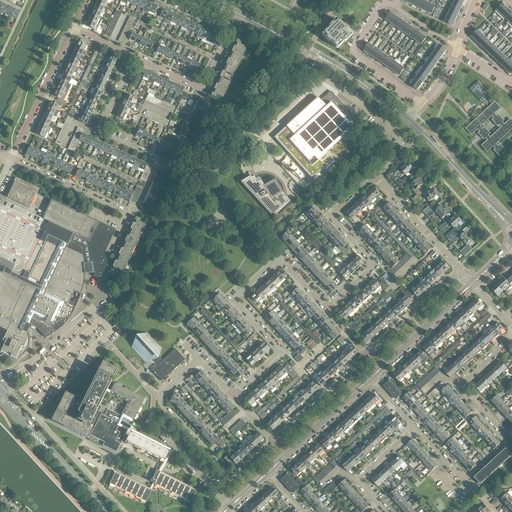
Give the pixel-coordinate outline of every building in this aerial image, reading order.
[(140,0),(138,7),(143,9),(147,2),(143,0),(140,0)] [(421,9),(425,1),(422,0),(419,0),(416,7),(421,9)] [(426,12),(430,4),(425,1),(421,9),(426,12)] [(143,9),(142,11),(148,14),(148,12),(152,4),(149,2),(149,3),(147,2),(143,9)] [(460,11),(462,6),(454,2),(452,7),(460,11)] [(504,3),(495,12),(499,16),(507,8),(508,7),(504,3)] [(4,17),(9,7),(5,6),(6,4),(4,4),(0,12),(0,11),(0,15),(4,17)] [(94,9),(94,10),(101,13),(104,8),(96,4),(95,8),(94,10),(94,9)] [(152,4),(148,12),(154,15),(153,17),(155,18),(160,8),(159,8),(158,7),(154,5),(152,4)] [(435,6),(430,4),(426,12),(431,14),(435,6)] [(11,17),(15,8),(13,8),(12,9),(9,7),(4,17),(7,18),(8,16),(11,17)] [(457,16),(460,11),(452,7),(449,12),(457,16)] [(16,20),(20,12),(16,11),(17,9),(15,8),(11,17),(16,20)] [(507,8),(499,16),(503,20),(505,18),(511,11),(507,8)] [(158,13),(156,18),(160,20),(161,18),(165,19),(168,12),(165,10),(163,9),(161,14),(159,13),(158,13)] [(91,15),(99,19),(99,18),(101,13),(94,10),(92,13),(91,15)] [(395,16),(396,15),(391,11),(385,20),(390,23),(395,16)] [(165,19),(163,22),(169,25),(170,22),(174,14),(170,13),(168,12),(165,19)] [(455,21),(457,16),(449,12),(447,17),(455,21)] [(174,14),(170,22),(176,25),(179,17),(176,15),(174,15),(174,14)] [(89,20),(89,21),(99,26),(102,20),(99,18),(99,19),(91,15),(90,19),(89,21),(89,20)] [(394,26),(400,19),(395,16),(390,23),(394,26)] [(179,17),(176,25),(181,27),(184,19),(181,18),(179,17)] [(456,21),(455,21),(447,17),(444,22),(453,26),(456,21)] [(184,19),(181,27),(186,29),(190,22),(187,20),(185,20),(185,19),(184,19)] [(328,27),(329,27),(321,35),(329,42),(330,41),(334,45),(335,44),(339,47),(345,41),(346,41),(349,39),(347,37),(350,34),(336,19),(328,27)] [(399,29),(404,22),(400,19),(394,26),(399,29)] [(87,24),(86,26),(96,31),(99,26),(89,21),(87,24)] [(190,22),(186,29),(192,32),(195,24),(192,23),(190,22)] [(403,32),(408,25),(404,22),(399,29),(403,32)] [(195,24),(192,32),(197,35),(201,27),(197,25),(195,25),(196,24),(195,24)] [(408,35),(413,28),(408,25),(403,32),(408,35)] [(197,35),(196,37),(202,39),(203,37),(206,29),(203,28),(201,27),(197,35)] [(412,39),(417,31),(413,28),(408,35),(412,39)] [(203,37),(202,39),(207,42),(208,40),(212,32),(208,30),(208,31),(206,30),(207,30),(206,29),(203,37)] [(478,30),(471,38),(475,42),(476,41),(475,41),(482,34),(478,30)] [(416,42),(422,34),(417,31),(412,39),(416,42)] [(134,42),(137,35),(132,33),(129,32),(129,33),(127,36),(126,38),(129,39),(134,42)] [(208,40),(207,42),(213,44),(214,43),(216,44),(219,39),(216,37),(217,35),(214,33),(212,32),(208,40)] [(421,45),(426,38),(422,34),(416,42),(421,45)] [(482,34),(475,41),(476,41),(479,44),(486,38),(482,34)] [(137,35),(134,42),(140,44),(143,38),(137,35)] [(145,47),(148,41),(143,38),(140,44),(145,47)] [(486,38),(479,44),(483,48),(489,42),(486,38)] [(78,46),(77,47),(84,51),(87,46),(90,47),(91,44),(81,40),(80,42),(79,42),(77,46),(78,46)] [(222,98),(228,85),(246,48),(240,45),(242,42),(237,40),(211,96),(215,98),(217,95),(222,98)] [(154,43),(148,41),(145,47),(151,49),(154,43)] [(489,42),(483,48),(487,52),(493,45),(489,42)] [(368,54),(373,46),(369,43),(363,51),(368,55),(368,54)] [(439,45),(436,50),(443,55),(446,50),(439,45)] [(493,45),(487,52),(491,56),(497,49),(493,45)] [(162,55),(165,48),(159,46),(156,52),(162,55)] [(373,57),(378,50),(373,46),(368,54),(373,57)] [(75,51),(74,53),(81,56),(84,51),(77,47),(75,51)] [(167,57),(170,51),(165,48),(162,55),(167,57)] [(497,49),(491,56),(495,59),(501,53),(497,49)] [(377,60),(382,53),(378,50),(373,57),(377,60)] [(436,50),(432,54),(440,59),(443,55),(436,50)] [(172,60),(175,53),(170,51),(167,57),(172,60)] [(72,56),(71,58),(79,62),(81,56),(74,53),(72,56)] [(178,62),(181,56),(175,53),(172,60),(178,62)] [(381,63),(387,56),(382,53),(377,60),(381,63)] [(501,53),(495,59),(499,63),(505,57),(501,53)] [(432,54),(429,58),(437,64),(440,59),(432,54)] [(117,59),(110,56),(108,62),(114,65),(117,59)] [(183,65),(186,58),(181,56),(178,62),(183,65)] [(386,66),(391,59),(387,56),(381,63),(386,66)] [(505,57),(499,63),(503,67),(509,60),(505,57)] [(70,62),(69,64),(76,67),(79,62),(71,58),(70,62)] [(189,67),(192,61),(186,58),(183,65),(189,67)] [(429,58),(426,63),(434,68),(437,64),(429,58)] [(390,69),(395,62),(391,59),(386,66),(390,69)] [(511,63),(509,60),(503,67),(506,70),(511,64),(511,63)] [(111,70),(114,65),(108,62),(105,61),(102,66),(105,67),(111,70)] [(194,70),(197,64),(192,61),(189,67),(194,70)] [(395,72),(400,65),(395,62),(390,69),(395,72)] [(67,67),(66,69),(74,72),(76,73),(76,74),(79,68),(76,67),(69,64),(69,63),(67,67)] [(426,63),(423,67),(430,72),(434,68),(426,63)] [(200,73),(203,66),(197,64),(194,70),(200,73)] [(404,68),(400,65),(395,72),(399,76),(404,68)] [(109,76),(111,70),(105,67),(103,73),(109,76)] [(423,67),(420,72),(427,77),(430,72),(423,67)] [(141,68),(138,74),(143,77),(146,71),(141,68)] [(65,73),(64,74),(71,78),(73,79),(74,77),(76,73),(74,72),(66,69),(64,73),(65,73)] [(146,71),(143,77),(149,80),(152,73),(146,71)] [(420,72),(417,76),(424,81),(427,77),(420,72)] [(106,81),(109,76),(103,73),(100,78),(106,81)] [(149,80),(147,82),(153,85),(153,84),(157,76),(152,73),(149,80)] [(62,78),(61,80),(69,83),(71,85),(74,79),(73,79),(71,78),(64,74),(62,78)] [(157,76),(153,84),(158,87),(159,85),(162,78),(157,76)] [(417,76),(414,81),(421,86),(424,81),(417,76)] [(104,87),(106,81),(100,78),(97,84),(104,87)] [(162,78),(159,85),(165,87),(168,81),(162,78)] [(59,83),(59,85),(66,89),(69,90),(71,85),(71,84),(69,83),(61,80),(59,83)] [(168,81),(165,87),(170,90),(173,83),(168,81)] [(414,81),(410,85),(419,91),(422,86),(421,86),(414,81)] [(173,83),(170,90),(176,92),(179,86),(173,83)] [(101,92),(104,87),(97,84),(95,89),(101,92)] [(57,89),(56,91),(66,96),(69,90),(66,89),(59,85),(58,85),(57,89)] [(179,86),(176,92),(181,95),(184,88),(179,86)] [(99,98),(101,92),(95,89),(92,95),(99,98)] [(54,94),(53,96),(57,98),(56,100),(62,103),(66,96),(56,91),(54,94)] [(281,131),(274,137),(288,153),(312,179),(319,173),(323,170),(322,170),(331,162),(334,159),(330,155),(328,152),(327,152),(329,151),(359,123),(355,118),(334,96),(330,92),(329,93),(328,93),(320,101),(317,98),(300,114),(297,116),(290,123),(286,126),(281,131)] [(127,94),(124,100),(130,103),(133,97),(131,96),(127,94)] [(96,103),(99,98),(92,95),(90,100),(96,103)] [(96,103),(90,100),(87,99),(85,105),(93,109),(96,103)] [(124,100),(122,105),(128,108),(130,109),(132,107),(133,104),(130,103),(124,100)] [(49,105),(48,107),(56,111),(56,110),(58,105),(61,106),(62,104),(56,101),(55,103),(51,102),(49,105)] [(197,109),(200,104),(193,101),(191,106),(197,109)] [(475,121),(474,122),(473,124),(472,123),(466,129),(472,135),(478,129),(479,130),(480,132),(478,133),(481,136),(484,139),(486,137),(488,140),(482,145),(488,152),(494,146),(496,149),(494,150),(499,156),(506,150),(505,149),(500,144),(498,147),(496,144),(499,141),(502,139),(511,129),(511,120),(510,119),(504,125),(502,122),(504,120),(499,114),(497,116),(494,114),(501,108),(495,102),(486,110),(484,112),(475,121)] [(91,114),(93,109),(85,105),(84,104),(82,110),(85,111),(91,114)] [(122,105),(119,111),(125,113),(128,108),(122,105)] [(195,115),(197,109),(191,106),(188,112),(195,115)] [(56,111),(48,107),(47,111),(46,112),(56,117),(59,112),(56,110),(56,111)] [(88,120),(91,114),(85,111),(82,117),(88,120)] [(119,111),(116,116),(120,118),(122,119),(125,113),(119,111)] [(56,117),(46,112),(44,116),(43,118),(54,123),(56,117)] [(192,120),(195,115),(188,112),(186,117),(192,120)] [(86,125),(88,120),(82,117),(81,116),(80,118),(81,119),(79,122),(86,125)] [(190,126),(192,120),(186,117),(183,123),(190,126)] [(54,123),(43,118),(42,121),(41,123),(51,128),(54,123)] [(51,128),(41,123),(39,127),(38,129),(47,133),(48,133),(51,128)] [(187,131),(190,126),(183,123),(181,128),(187,131)] [(141,138),(144,132),(145,130),(140,127),(135,136),(141,138)] [(184,137),(187,131),(181,128),(178,134),(184,137)] [(47,133),(38,129),(36,132),(37,132),(36,134),(44,138),(47,133)] [(146,141),(149,135),(144,132),(141,138),(146,141)] [(84,142),(87,136),(82,134),(81,135),(79,138),(79,140),(84,142)] [(152,144),(155,137),(149,135),(146,141),(152,144)] [(93,139),(87,136),(84,142),(90,145),(93,139)] [(157,146),(160,140),(155,137),(152,144),(157,146)] [(98,141),(93,139),(90,145),(95,148),(98,141)] [(163,149),(166,142),(160,140),(157,146),(163,149)] [(101,150),(103,144),(98,141),(95,148),(101,150)] [(168,151),(171,145),(166,142),(163,149),(168,151)] [(106,153),(109,146),(103,144),(101,150),(106,153)] [(32,156),(35,149),(30,146),(26,154),(30,155),(32,156)] [(111,155),(114,149),(109,146),(106,153),(111,155)] [(32,156),(35,158),(37,158),(40,151),(35,149),(32,156)] [(120,151),(114,149),(111,155),(117,158),(120,151)] [(37,158),(37,159),(41,160),(42,161),(46,154),(40,151),(37,158)] [(42,161),(46,163),(48,164),(51,156),(52,154),(47,151),(46,154),(42,161)] [(125,154),(120,151),(117,158),(122,160),(125,154)] [(128,163),(131,157),(125,154),(122,160),(128,163)] [(48,164),(52,165),(53,166),(57,159),(51,156),(48,164)] [(133,165),(136,159),(131,157),(128,163),(133,165)] [(53,166),(57,168),(59,169),(62,161),(57,159),(53,166)] [(139,168),(142,162),(136,159),(133,165),(132,168),(137,171),(139,168)] [(59,169),(62,170),(64,171),(68,164),(62,161),(59,169)] [(395,167),(388,174),(398,185),(402,181),(397,176),(400,173),(400,172),(402,171),(406,175),(413,169),(408,163),(406,161),(402,165),(401,165),(397,169),(395,167)] [(146,166),(147,164),(142,162),(139,168),(144,170),(145,168),(146,166)] [(64,171),(70,174),(73,166),(68,164),(64,171)] [(80,179),(84,171),(78,169),(75,176),(78,178),(80,179)] [(148,211),(151,206),(166,173),(160,170),(142,209),(148,211)] [(86,181),(89,174),(84,171),(80,179),(84,181),(84,180),(86,181)] [(91,184),(94,176),(96,173),(93,172),(92,175),(89,174),(86,181),(89,183),(91,184)] [(96,186),(100,179),(94,176),(91,184),(95,186),(96,186)] [(402,189),(411,181),(407,176),(402,181),(398,185),(402,189)] [(421,181),(416,176),(414,178),(416,180),(411,185),(413,188),(412,189),(414,192),(422,185),(420,182),(421,181)] [(259,180),(256,181),(254,177),(251,178),(250,177),(242,181),(243,181),(247,187),(248,187),(252,193),(253,192),(257,198),(256,199),(258,198),(262,204),(262,205),(264,204),(267,210),(269,209),(273,215),(273,216),(279,211),(279,210),(281,210),(290,201),(286,198),(285,198),(282,193),(283,192),(275,179),(263,186),(262,185),(263,184),(261,181),(260,181),(259,180)] [(16,178),(15,178),(12,185),(13,185),(12,187),(11,187),(9,191),(10,192),(7,197),(30,208),(32,202),(33,202),(39,189),(38,188),(35,186),(34,187),(33,186),(34,186),(28,183),(28,184),(27,183),(22,180),(21,181),(20,180),(21,180),(17,178),(17,179),(16,178)] [(102,189),(105,181),(100,179),(96,186),(100,188),(102,189)] [(107,191),(111,184),(112,181),(107,179),(105,181),(102,189),(106,191),(107,191)] [(113,194),(116,186),(111,184),(107,191),(107,192),(111,193),(113,194)] [(118,196),(122,189),(116,186),(113,194),(116,196),(117,196),(118,196)] [(430,202),(437,195),(430,187),(423,194),(430,202)] [(124,199),(128,189),(126,188),(125,191),(122,189),(118,196),(118,197),(122,198),(124,199)] [(374,188),(370,192),(376,198),(380,194),(374,188)] [(129,202),(130,200),(131,197),(132,195),(134,192),(134,191),(128,189),(124,199),(127,201),(129,202)] [(423,195),(419,191),(418,192),(419,193),(412,200),(414,202),(423,195)] [(376,198),(370,192),(365,196),(371,203),(376,198)] [(371,203),(365,196),(360,200),(366,207),(368,209),(373,204),(371,203)] [(0,356),(4,354),(5,355),(6,355),(10,357),(16,359),(21,357),(25,353),(28,349),(29,343),(29,338),(28,332),(27,332),(30,326),(30,325),(37,328),(42,334),(46,338),(50,336),(57,331),(63,326),(68,320),(72,314),(75,307),(78,301),(75,299),(73,302),(70,301),(74,292),(81,295),(81,294),(83,287),(84,280),(85,275),(93,273),(94,277),(101,280),(107,266),(107,263),(107,262),(105,251),(106,250),(115,229),(97,221),(98,221),(97,221),(53,201),(51,200),(51,199),(44,215),(42,218),(1,199),(0,200),(0,356)] [(366,207),(360,200),(356,205),(362,211),(366,207)] [(394,207),(390,203),(383,209),(387,214),(394,207)] [(442,219),(446,215),(450,214),(449,212),(446,208),(444,210),(439,204),(432,210),(428,207),(423,212),(429,218),(437,213),(442,219)] [(362,211),(356,205),(351,209),(357,215),(362,211)] [(398,212),(394,207),(387,214),(391,218),(398,212)] [(308,209),(304,212),(310,218),(317,212),(313,208),(309,211),(308,209)] [(357,215),(351,209),(347,213),(354,222),(356,220),(355,218),(357,215)] [(317,212),(310,218),(315,223),(321,217),(317,212)] [(402,217),(398,212),(391,218),(396,223),(402,217)] [(456,230),(455,231),(453,230),(446,236),(448,239),(449,241),(450,241),(451,242),(461,233),(456,227),(461,221),(456,215),(456,216),(455,214),(442,226),(440,227),(439,229),(441,231),(450,223),(454,228),(456,230)] [(141,219),(136,217),(109,273),(114,275),(115,272),(121,275),(145,225),(139,222),(141,219)] [(321,217),(315,223),(319,228),(325,222),(321,217)] [(406,221),(402,217),(396,223),(400,227),(406,221)] [(411,226),(406,221),(400,227),(404,232),(411,226)] [(325,222),(319,228),(323,232),(330,226),(325,222)] [(358,230),(365,224),(363,222),(358,226),(356,228),(358,230)] [(365,225),(359,231),(363,236),(370,230),(365,225)] [(330,226),(323,232),(327,237),(334,231),(330,226)] [(415,230),(411,226),(404,232),(408,236),(415,230)] [(370,230),(363,236),(367,240),(374,234),(370,230)] [(419,235),(415,230),(408,236),(413,241),(419,235)] [(334,231),(327,237),(332,241),(338,235),(334,231)] [(461,233),(451,242),(453,244),(460,238),(467,246),(460,252),(465,257),(469,253),(473,249),(469,245),(473,242),(471,240),(463,231),(461,233)] [(287,232),(281,237),(283,241),(284,240),(285,242),(291,236),(287,232)] [(374,234),(367,240),(372,245),(378,239),(374,234)] [(338,235),(332,241),(336,246),(342,240),(338,235)] [(423,239),(419,235),(413,241),(417,245),(423,239)] [(291,236),(285,242),(287,243),(286,244),(289,247),(295,241),(291,236)] [(378,239),(372,245),(376,250),(382,244),(378,239)] [(423,239),(417,245),(415,248),(419,252),(421,250),(428,244),(423,239)] [(336,246),(334,248),(336,250),(339,254),(341,252),(340,250),(346,244),(342,240),(336,246)] [(295,241),(289,247),(292,250),(292,249),(294,251),(300,245),(295,241)] [(382,244),(376,250),(380,254),(387,248),(386,248),(389,245),(385,241),(382,244)] [(432,249),(428,244),(421,250),(425,255),(432,249)] [(300,245),(294,251),(295,252),(294,253),(297,256),(304,250),(300,245)] [(304,250),(297,256),(300,259),(301,259),(302,260),(308,255),(308,254),(311,252),(307,247),(304,250)] [(387,248),(380,254),(384,259),(391,253),(387,248)] [(391,253),(384,259),(388,263),(395,257),(391,253)] [(308,255),(302,260),(303,262),(306,265),(312,259),(308,255)] [(363,263),(357,256),(353,261),(359,267),(363,263)] [(395,257),(388,263),(393,268),(395,266),(398,263),(399,262),(395,257)] [(312,259),(306,265),(309,268),(310,269),(316,264),(312,259)] [(354,271),(359,267),(353,261),(348,265),(354,271)] [(443,261),(439,265),(445,272),(449,267),(443,261)] [(316,264),(310,269),(312,271),(311,271),(314,274),(321,268),(316,264)] [(349,275),(354,271),(348,265),(344,269),(349,275)] [(439,265),(434,269),(440,276),(445,272),(439,265)] [(349,275),(344,269),(342,267),(337,271),(345,280),(349,275)] [(321,268),(314,274),(317,277),(319,278),(325,273),(321,268)] [(434,269),(429,274),(436,280),(440,276),(434,269)] [(427,271),(423,276),(425,278),(431,284),(436,280),(429,274),(427,271)] [(278,272),(273,276),(279,283),(286,276),(282,272),(280,274),(278,272)] [(325,273),(319,278),(320,280),(319,280),(322,283),(329,277),(325,273)] [(279,283),(273,276),(269,280),(275,287),(279,283)] [(329,277),(322,283),(325,286),(326,286),(327,287),(333,282),(329,277)] [(385,291),(389,287),(386,283),(386,282),(382,278),(377,282),(381,286),(380,286),(385,291)] [(425,278),(420,282),(426,289),(431,284),(425,278)] [(506,281),(504,278),(500,282),(498,279),(495,281),(505,292),(507,290),(509,289),(510,290),(511,287),(510,285),(506,281)] [(275,287),(269,280),(264,284),(270,291),(275,287)] [(377,282),(375,280),(370,284),(376,290),(380,286),(381,286),(377,282)] [(505,292),(495,281),(493,283),(496,286),(492,290),(498,296),(500,294),(502,295),(505,292)] [(333,282),(327,287),(328,289),(331,293),(338,287),(333,282)] [(420,282),(416,286),(422,293),(426,289),(420,282)] [(270,291),(264,284),(264,285),(260,289),(266,295),(270,291)] [(289,293),(296,287),(294,284),(287,291),(289,293)] [(376,290),(370,284),(365,288),(371,294),(376,290)] [(410,289),(407,292),(412,297),(414,294),(417,297),(422,293),(416,286),(411,291),(410,289)] [(302,292),(297,288),(291,294),(295,298),(302,292)] [(371,294),(365,288),(361,292),(367,299),(371,294)] [(260,289),(255,293),(261,299),(263,301),(266,298),(264,296),(266,295),(260,289)] [(306,297),(302,292),(295,298),(299,303),(306,297)] [(367,299),(361,292),(356,296),(362,303),(367,299)] [(406,296),(401,300),(407,306),(412,302),(409,299),(412,297),(407,292),(405,294),(406,296)] [(261,299),(255,293),(250,297),(252,299),(251,300),(257,307),(260,304),(258,302),(261,299)] [(212,300),(216,305),(223,299),(219,294),(212,300)] [(362,303),(356,296),(352,301),(358,307),(362,303)] [(310,301),(306,297),(299,303),(297,305),(301,309),(310,301)] [(227,303),(223,299),(216,305),(221,309),(227,303)] [(473,302),(472,304),(477,310),(482,305),(476,299),(473,302)] [(401,300),(397,304),(403,310),(407,306),(401,300)] [(310,301),(301,309),(306,314),(308,312),(314,306),(310,301)] [(358,307),(352,301),(347,305),(353,311),(358,307)] [(395,302),(390,306),(392,308),(398,315),(403,310),(397,304),(395,302)] [(231,308),(227,303),(221,309),(225,314),(231,308)] [(470,304),(467,307),(473,314),(477,310),(472,304),(470,305),(470,304)] [(353,311),(347,305),(342,309),(348,316),(353,311)] [(318,311),(314,306),(308,312),(312,317),(318,311)] [(464,310),(463,312),(468,318),(473,314),(467,307),(464,310)] [(236,312),(231,308),(225,314),(229,318),(236,312)] [(264,317),(271,310),(269,308),(262,314),(264,317)] [(392,308),(388,312),(394,319),(394,318),(398,315),(392,308)] [(348,316),(342,309),(338,313),(344,320),(348,316)] [(272,311),(265,317),(269,322),(276,316),(272,311)] [(323,315),(318,311),(312,317),(313,318),(316,321),(323,315)] [(240,317),(236,312),(229,318),(233,323),(240,317)] [(388,312),(383,317),(389,323),(394,319),(388,312)] [(461,312),(458,315),(464,322),(468,318),(463,312),(461,313),(461,312)] [(489,313),(482,319),(484,322),(491,316),(489,313)] [(325,318),(323,315),(316,321),(320,326),(327,320),(325,318)] [(456,318),(454,320),(460,326),(462,328),(466,324),(464,322),(458,315),(455,318),(456,318)] [(191,328),(197,322),(199,320),(195,316),(186,324),(189,327),(190,326),(191,328)] [(276,316),(269,322),(273,327),(280,321),(276,316)] [(244,321),(240,317),(233,323),(238,328),(244,321)] [(383,317),(378,321),(384,327),(389,323),(383,317)] [(280,321),(273,327),(278,331),(284,325),(286,324),(282,319),(280,321)] [(331,324),(327,320),(320,326),(325,330),(331,324)] [(452,320),(449,323),(455,330),(460,326),(454,320),(453,321),(452,320)] [(248,326),(244,321),(238,328),(242,332),(248,326)] [(378,321),(374,325),(380,332),(384,327),(378,321)] [(195,333),(201,327),(197,322),(191,328),(192,329),(192,330),(195,333)] [(447,327),(445,328),(451,334),(455,330),(449,323),(446,326),(447,327)] [(497,323),(493,327),(499,333),(500,331),(501,332),(504,329),(497,323)] [(284,325),(278,331),(282,336),(288,330),(290,328),(286,324),(284,325)] [(335,329),(331,324),(325,330),(329,335),(335,329)] [(374,325),(369,329),(375,336),(380,332),(374,325)] [(201,327),(195,333),(198,336),(200,337),(206,332),(207,330),(205,328),(203,326),(201,327)] [(253,331),(248,326),(242,332),(244,335),(242,337),(244,339),(247,337),(246,337),(253,331)] [(497,334),(499,333),(493,327),(489,331),(495,338),(498,335),(497,334)] [(443,329),(440,331),(446,338),(451,334),(445,328),(444,329),(443,329)] [(340,334),(335,329),(329,335),(333,340),(340,334)] [(369,329),(365,333),(371,340),(375,336),(369,329)] [(288,330),(282,336),(286,340),(293,334),(288,330)] [(438,335),(436,336),(442,342),(446,338),(440,331),(437,334),(438,335)] [(492,340),(495,338),(489,331),(484,335),(490,341),(491,340),(492,340)] [(203,342),(210,336),(206,332),(200,337),(201,339),(200,339),(203,342)] [(293,334),(286,340),(290,345),(297,339),(299,337),(295,332),(293,334)] [(185,359),(175,349),(163,360),(157,354),(159,353),(158,352),(160,351),(159,350),(161,349),(147,333),(146,334),(143,335),(141,336),(139,337),(138,336),(136,338),(137,339),(135,341),(136,342),(134,343),(135,344),(133,346),(132,347),(146,362),(148,361),(150,360),(150,361),(152,359),(153,360),(157,365),(151,370),(161,381),(185,359)] [(365,333),(360,338),(366,344),(371,340),(365,333)] [(488,342),(490,341),(484,335),(480,339),(486,346),(489,343),(488,342)] [(208,346),(214,341),(210,336),(203,342),(206,345),(207,345),(208,346)] [(434,337),(431,339),(438,346),(442,342),(436,336),(435,337),(434,337)] [(297,339),(290,345),(294,350),(301,344),(297,339)] [(429,343),(428,344),(433,350),(435,353),(437,351),(435,348),(438,346),(431,339),(428,342),(429,343)] [(483,349),(486,346),(480,339),(475,343),(481,349),(482,348),(483,349)] [(212,351),(218,345),(214,341),(208,346),(209,348),(212,351)] [(263,343),(259,347),(265,353),(269,349),(263,343)] [(480,350),(481,349),(475,343),(471,347),(477,354),(480,351),(480,350)] [(301,344),(294,350),(299,354),(301,352),(304,350),(305,348),(301,344)] [(425,345),(422,348),(431,357),(435,353),(433,350),(428,344),(426,345),(425,345)] [(216,355),(222,350),(218,345),(212,351),(215,354),(216,355)] [(474,357),(477,354),(471,347),(469,345),(464,349),(466,351),(472,357),(473,356),(474,357)] [(351,346),(346,350),(352,357),(357,352),(351,346)] [(264,354),(265,353),(259,347),(254,351),(260,357),(264,354)] [(220,361),(227,354),(222,350),(216,355),(218,357),(217,357),(220,361)] [(346,350),(342,354),(348,361),(352,357),(346,350)] [(417,354),(415,355),(421,362),(423,364),(428,360),(419,350),(416,353),(417,354)] [(256,362),(260,357),(254,351),(250,355),(256,362)] [(471,359),(472,357),(466,351),(462,355),(468,362),(471,359)] [(340,352),(335,356),(343,365),(348,361),(342,354),(340,352)] [(225,365),(231,359),(227,354),(220,361),(223,364),(224,363),(225,365)] [(251,366),(256,362),(250,355),(245,359),(251,366)] [(413,356),(410,359),(417,366),(421,362),(415,355),(414,357),(413,356)] [(465,365),(468,362),(462,355),(458,359),(463,365),(465,364),(465,365)] [(335,356),(330,361),(332,363),(338,369),(343,365),(335,356)] [(229,370),(235,364),(231,359),(225,365),(226,366),(226,367),(229,370)] [(408,362),(407,363),(412,370),(414,372),(419,368),(417,366),(410,359),(407,361),(408,362)] [(462,367),(463,365),(458,359),(453,363),(460,370),(463,367),(462,367)] [(120,420),(122,416),(108,409),(105,414),(96,410),(97,409),(111,381),(108,380),(110,374),(114,376),(117,369),(102,362),(99,369),(103,371),(103,372),(98,370),(81,405),(73,400),(74,397),(65,392),(51,420),(87,438),(92,429),(83,425),(85,422),(94,427),(90,435),(104,442),(102,446),(116,452),(125,435),(126,435),(130,427),(131,425),(129,428),(120,424),(121,420),(120,420)] [(501,362),(497,366),(502,372),(503,373),(508,369),(506,368),(501,362)] [(332,363),(328,367),(334,374),(338,369),(332,363)] [(405,364),(402,367),(408,374),(412,370),(407,363),(405,365),(405,364)] [(457,373),(460,370),(453,363),(449,367),(455,373),(456,372),(457,373)] [(233,374),(239,368),(235,364),(229,370),(231,373),(232,372),(233,374)] [(281,366),(276,370),(282,377),(286,373),(289,375),(291,377),(295,373),(294,371),(291,368),(288,365),(283,369),(281,366)] [(326,365),(321,369),(323,371),(329,378),(334,374),(328,367),(326,365)] [(497,366),(492,370),(497,376),(502,372),(497,366)] [(399,370),(398,372),(403,378),(408,374),(402,367),(399,369),(399,370)] [(453,375),(455,373),(449,367),(444,372),(450,379),(454,376),(453,375)] [(237,379),(243,373),(239,368),(233,374),(235,375),(234,376),(237,379)] [(276,370),(272,374),(280,383),(282,381),(280,379),(282,377),(276,370)] [(492,370),(488,374),(493,380),(497,376),(492,370)] [(201,371),(199,373),(196,371),(192,375),(194,377),(192,379),(197,383),(198,382),(205,376),(201,371)] [(323,371),(319,376),(325,382),(329,378),(323,371)] [(396,372),(393,375),(399,382),(403,378),(398,372),(396,373),(396,372)] [(272,374),(267,379),(275,387),(277,385),(280,383),(272,374)] [(488,374),(483,378),(489,384),(493,380),(488,374)] [(209,380),(205,376),(198,382),(203,386),(209,380)] [(319,376),(314,380),(320,386),(325,382),(319,376)] [(483,378),(479,383),(484,388),(489,384),(483,378)] [(267,379),(262,383),(268,389),(270,391),(275,387),(267,379)] [(213,385),(209,380),(203,386),(207,391),(213,385)] [(396,400),(402,394),(398,390),(390,381),(385,386),(386,387),(385,388),(388,391),(389,390),(390,391),(389,392),(392,396),(393,395),(394,396),(393,397),(396,400)] [(314,392),(318,388),(312,382),(308,386),(314,392)] [(262,383),(258,387),(264,393),(268,389),(262,383)] [(479,383),(474,387),(480,392),(484,388),(479,383)] [(110,393),(110,394),(110,393),(115,395),(115,394),(120,397),(124,398),(129,401),(129,400),(131,401),(128,408),(124,414),(122,413),(122,414),(133,419),(134,420),(144,399),(134,394),(133,393),(114,384),(111,391),(110,393)] [(309,397),(314,392),(308,386),(306,384),(301,388),(303,390),(309,397)] [(218,390),(213,385),(207,391),(211,396),(218,390)] [(442,391),(441,392),(445,396),(451,391),(450,389),(450,388),(448,385),(446,387),(444,389),(442,391)] [(258,387),(253,391),(259,398),(264,393),(258,387)] [(222,394),(218,390),(211,396),(215,400),(222,394)] [(304,401),(309,397),(303,390),(298,394),(304,401)] [(253,391),(249,395),(254,402),(259,398),(253,391)] [(451,391),(445,396),(449,400),(456,394),(453,391),(452,392),(451,391)] [(409,392),(402,399),(405,402),(406,401),(407,403),(413,397),(409,392)] [(371,396),(370,398),(375,404),(379,400),(374,394),(373,393),(370,396),(371,396)] [(174,404),(181,398),(176,394),(170,400),(174,404)] [(226,399),(222,394),(215,400),(220,405),(226,399)] [(300,405),(304,401),(298,394),(294,398),(300,405)] [(456,394),(449,400),(453,405),(459,399),(458,398),(458,397),(456,394)] [(249,395),(244,399),(250,406),(254,402),(249,395)] [(413,397),(407,403),(408,404),(408,405),(410,408),(417,401),(419,399),(415,395),(413,397)] [(495,405),(501,400),(497,396),(491,401),(495,405)] [(178,409),(185,403),(181,398),(174,404),(178,409)] [(295,409),(300,405),(294,398),(289,403),(295,409)] [(375,404),(370,398),(368,399),(367,398),(364,401),(371,408),(375,404)] [(230,403),(226,399),(220,405),(224,409),(230,403)] [(459,399),(453,405),(457,409),(464,403),(461,400),(460,401),(459,399)] [(500,410),(505,404),(501,400),(495,405),(500,410)] [(371,408),(364,401),(361,404),(362,404),(361,406),(366,412),(371,408)] [(417,401),(410,408),(413,411),(414,410),(415,411),(421,406),(417,401)] [(182,414),(189,407),(185,403),(178,409),(182,414)] [(235,408),(230,403),(224,409),(228,414),(230,412),(232,410),(235,408)] [(291,413),(295,409),(289,403),(285,407),(291,413)] [(457,409),(456,411),(460,415),(461,414),(467,408),(466,407),(467,406),(464,403),(457,409)] [(504,414),(510,409),(505,404),(500,410),(504,414)] [(366,412),(361,406),(359,407),(359,406),(356,409),(362,416),(366,412)] [(421,406),(415,411),(416,413),(416,414),(418,416),(425,410),(421,406)] [(187,418),(193,412),(189,407),(182,414),(187,418)] [(259,416),(266,410),(264,407),(257,414),(259,416)] [(286,418),(291,413),(285,407),(280,411),(286,418)] [(382,416),(388,410),(386,407),(380,413),(382,416)] [(425,410),(418,416),(421,419),(422,419),(423,420),(429,414),(428,413),(430,410),(427,408),(425,410)] [(458,425),(455,427),(459,432),(461,430),(467,424),(465,422),(471,417),(469,415),(472,412),(469,409),(469,410),(467,408),(461,414),(460,415),(464,420),(458,425)] [(362,416),(356,409),(353,412),(353,413),(352,414),(357,420),(362,416)] [(282,422),(286,418),(280,411),(275,415),(282,422)] [(191,423),(197,417),(193,412),(187,418),(191,423)] [(357,420),(352,414),(350,415),(347,417),(353,424),(357,420)] [(429,414),(423,420),(425,422),(424,422),(426,425),(433,419),(429,414)] [(277,426),(282,422),(275,415),(271,420),(277,426)] [(471,417),(465,422),(467,424),(469,423),(473,427),(479,422),(478,420),(479,419),(476,416),(473,419),(471,417)] [(195,427),(202,421),(197,417),(191,423),(195,427)] [(353,424),(347,417),(344,420),(344,421),(343,422),(348,428),(353,424)] [(391,417),(389,419),(391,421),(397,427),(398,426),(399,426),(402,424),(395,417),(393,419),(391,417)] [(433,419),(426,425),(429,428),(430,427),(431,429),(437,423),(439,422),(435,417),(433,419)] [(397,427),(391,421),(389,419),(387,421),(389,423),(387,425),(393,432),(396,429),(395,429),(397,427)] [(272,430),(277,426),(271,420),(266,424),(272,430)] [(199,432),(206,426),(202,421),(195,427),(199,432)] [(348,428),(343,422),(341,424),(341,423),(338,426),(344,432),(348,428)] [(479,422),(473,427),(477,432),(484,425),(482,422),(481,423),(479,422)] [(437,423),(431,429),(433,430),(432,431),(435,434),(441,428),(437,423)] [(204,436),(210,430),(212,429),(208,424),(206,426),(199,432),(204,436)] [(390,435),(393,432),(387,425),(382,429),(388,435),(389,434),(390,435)] [(484,425),(477,432),(481,436),(487,430),(486,429),(487,428),(484,425)] [(344,432),(338,426),(335,428),(335,429),(334,430),(340,436),(344,432)] [(131,432),(131,431),(132,428),(130,427),(126,435),(128,436),(125,441),(125,442),(165,461),(169,451),(170,451),(131,432)] [(441,428),(435,434),(437,437),(438,436),(439,438),(446,432),(441,428)] [(208,441),(214,435),(212,433),(214,431),(212,429),(210,430),(204,436),(208,441)] [(386,437),(388,435),(382,429),(378,433),(384,440),(387,437),(386,437)] [(340,436),(334,430),(333,432),(332,431),(329,434),(335,440),(340,436)] [(487,430),(481,436),(485,440),(492,434),(490,431),(489,432),(487,430)] [(446,432),(439,438),(441,439),(440,440),(443,443),(450,437),(446,432)] [(257,433),(253,437),(259,443),(263,439),(257,433)] [(381,443),(384,440),(378,433),(373,437),(379,443),(380,442),(381,443)] [(335,440),(329,434),(326,436),(327,437),(325,439),(331,445),(335,440)] [(492,434),(485,440),(490,445),(495,439),(494,438),(495,437),(492,434)] [(219,439),(214,435),(208,441),(212,446),(219,439)] [(377,445),(379,443),(373,437),(371,435),(367,439),(375,448),(378,445),(377,445)] [(253,437),(248,441),(254,447),(259,443),(253,437)] [(449,449),(458,441),(454,437),(445,445),(447,448),(448,447),(449,449)] [(331,445),(325,439),(324,440),(323,439),(320,442),(326,449),(331,445)] [(372,451),(375,448),(367,439),(362,443),(364,445),(370,451),(372,450),(372,451)] [(417,444),(413,439),(407,445),(411,449),(417,444)] [(495,439),(490,445),(494,449),(500,443),(498,440),(497,441),(495,439)] [(248,441),(243,445),(249,452),(254,447),(248,441)] [(453,454),(460,448),(462,446),(458,441),(449,449),(451,450),(450,451),(453,454)] [(242,443),(237,447),(239,449),(245,456),(249,452),(243,445),(242,443)] [(315,448),(313,449),(319,455),(323,451),(317,444),(314,447),(315,448)] [(421,448),(417,444),(411,449),(415,454),(421,448)] [(369,453),(370,451),(364,445),(360,449),(366,456),(369,454),(369,453)] [(237,447),(232,451),(234,453),(240,460),(245,456),(239,449),(237,447)] [(425,453),(421,448),(415,454),(419,458),(425,453)] [(458,458),(464,452),(460,448),(453,454),(456,457),(456,456),(458,458)] [(321,458),(319,455),(313,449),(312,451),(311,450),(308,453),(314,459),(317,457),(319,459),(321,458)] [(363,459),(366,456),(360,449),(355,453),(361,460),(363,458),(363,459)] [(480,485),(489,476),(511,455),(506,449),(474,478),(480,485)] [(480,450),(478,452),(484,458),(486,456),(480,450)] [(169,451),(165,461),(159,472),(160,472),(171,452),(169,451)] [(461,463),(468,456),(464,452),(458,458),(459,459),(458,460),(461,463)] [(229,457),(226,460),(230,465),(234,462),(236,464),(240,460),(234,453),(231,456),(230,454),(228,455),(229,457)] [(314,459),(308,453),(305,455),(306,456),(304,457),(310,463),(314,459)] [(360,461),(361,460),(355,453),(351,457),(357,464),(360,462),(360,461)] [(429,457),(425,453),(419,458),(423,463),(429,457)] [(406,464),(399,456),(394,460),(400,466),(402,468),(406,464)] [(466,466),(472,461),(468,456),(461,463),(464,466),(464,465),(466,466)] [(310,463),(304,457),(303,459),(302,458),(299,461),(306,467),(310,463)] [(354,467),(357,464),(351,457),(347,462),(352,468),(354,466),(354,467)] [(433,462),(429,457),(423,463),(427,467),(433,462)] [(400,466),(394,460),(390,464),(395,470),(400,466)] [(306,467),(299,461),(296,463),(297,464),(296,466),(301,472),(306,467)] [(476,465),(472,461),(466,466),(467,468),(466,469),(469,472),(476,465)] [(351,469),(352,468),(347,462),(342,466),(348,473),(351,470),(351,469)] [(437,466),(433,462),(427,467),(431,471),(437,466)] [(395,470),(390,464),(385,468),(391,474),(395,470)] [(303,474),(301,472),(296,466),(294,467),(293,466),(291,469),(294,472),(292,474),(297,480),(303,474)] [(391,474),(385,468),(381,473),(386,478),(391,474)] [(160,474),(160,472),(159,472),(157,470),(152,480),(151,480),(150,482),(191,502),(193,497),(194,498),(198,491),(196,490),(195,491),(160,474)] [(115,473),(116,472),(114,471),(111,478),(112,479),(110,484),(146,502),(152,490),(151,490),(151,491),(115,473)] [(386,478),(381,473),(377,477),(382,482),(386,478)] [(294,494),(300,488),(287,475),(282,479),(283,481),(282,482),(285,485),(286,484),(288,485),(287,486),(289,490),(290,489),(292,490),(291,491),(294,494)] [(382,482),(377,477),(372,481),(377,487),(382,482)] [(348,482),(345,479),(344,481),(342,483),(339,485),(339,486),(343,490),(349,485),(347,483),(348,482)] [(304,497),(310,491),(313,489),(310,487),(308,486),(309,485),(308,485),(300,493),(302,496),(303,495),(304,497)] [(347,495),(354,489),(351,486),(350,486),(349,485),(343,490),(347,495)] [(268,490),(267,492),(273,498),(277,494),(271,487),(268,490)] [(393,499),(399,494),(401,492),(397,488),(389,495),(393,499)] [(356,491),(354,489),(347,495),(351,499),(357,493),(356,492),(356,491)] [(502,493),(497,498),(499,500),(501,502),(502,501),(504,503),(511,497),(511,495),(511,492),(510,490),(508,493),(507,493),(504,496),(502,493)] [(308,502),(314,495),(310,491),(304,497),(306,498),(305,499),(308,502)] [(265,492),(262,495),(268,502),(273,498),(267,492),(265,493),(265,492)] [(355,504),(362,497),(359,494),(358,495),(357,493),(351,499),(355,504)] [(313,505),(319,500),(320,498),(316,494),(314,495),(308,502),(310,505),(311,504),(313,505)] [(397,504),(403,498),(399,494),(393,499),(397,504)] [(260,499),(258,500),(264,506),(268,502),(262,495),(259,498),(260,499)] [(364,500),(362,497),(355,504),(359,508),(365,502),(364,501),(364,500)] [(506,505),(502,508),(504,511),(511,503),(511,497),(504,503),(506,505)] [(9,503),(4,498),(0,501),(0,505),(3,509),(5,507),(7,509),(12,504),(10,502),(9,503)] [(401,508),(407,503),(403,498),(397,504),(401,508)] [(256,501),(253,503),(259,510),(264,506),(258,500),(257,501),(256,501)] [(316,511),(323,504),(319,500),(313,505),(314,507),(313,508),(316,511)] [(284,501),(278,508),(280,510),(286,503),(284,501)] [(365,502),(359,508),(357,510),(358,511),(367,511),(369,511),(367,509),(370,506),(367,503),(366,504),(365,502)] [(251,507),(250,508),(253,511),(257,511),(259,510),(253,503),(250,506),(251,507)] [(404,511),(406,511),(411,507),(407,503),(401,508),(404,511)]
